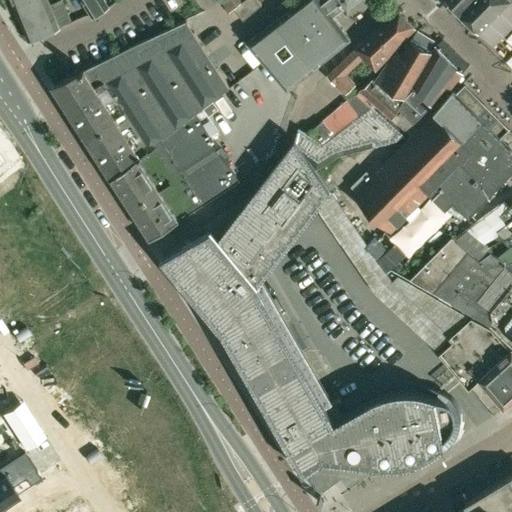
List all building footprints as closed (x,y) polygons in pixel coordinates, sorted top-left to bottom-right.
[(63,0),(51,5),(48,0),(27,0),(15,5),(28,40),(72,21),(63,0)] [(105,0),(82,0),(93,16),(109,6),(105,0)] [(243,0),(242,1),(234,8),(244,19),(262,4),(258,0),(243,0)] [(363,0),(324,0),(323,1),(321,0),(300,0),(248,41),(264,60),(288,88),(351,37),(334,16),(344,8),(348,12),(363,0)] [(447,0),(479,31),(498,11),(499,12),(510,0),(447,0)] [(356,47),(364,56),(376,68),(416,26),(399,9),(357,46),(356,47)] [(112,177),(197,112),(230,87),(187,20),(135,43),(53,85),(112,177)] [(412,83),(431,51),(411,39),(401,55),(395,52),(377,77),(375,76),(360,88),(392,117),(412,83)] [(451,86),(463,72),(450,59),(436,45),(435,44),(431,51),(412,83),(416,87),(405,97),(421,113),(432,102),(435,105),(451,86)] [(346,73),(364,56),(356,47),(327,74),(345,93),(356,83),(346,73)] [(457,92),(453,88),(429,117),(383,164),(379,159),(349,190),(390,231),(430,190),(447,207),(454,199),(470,215),(505,179),(511,184),(511,183),(511,134),(508,131),(508,130),(507,129),(500,137),(456,93),(457,92)] [(213,100),(203,108),(209,115),(219,107),(213,100)] [(296,139),(302,148),(319,159),(337,150),(372,141),(374,147),(396,141),(404,134),(371,106),(323,143),(299,127),(296,139)] [(151,237),(240,179),(203,121),(197,112),(112,177),(151,237)] [(308,132),(323,142),(335,133),(323,120),(308,132)] [(212,227),(184,243),(162,256),(223,329),(304,471),(305,471),(328,457),(329,458),(363,462),(387,464),(391,465),(395,465),(401,464),(404,464),(407,463),(413,462),(421,459),(424,458),(428,456),(434,452),(436,451),(440,448),(444,444),(454,435),(456,433),(458,431),(459,428),(460,425),(461,422),(462,420),(462,419),(462,417),(462,415),(461,412),(461,409),(460,407),(459,405),(458,402),(456,400),(455,399),(453,397),(450,394),(447,393),(446,392),(441,390),(436,388),(432,387),(428,386),(424,385),(420,384),(419,386),(425,387),(429,388),(435,390),(439,391),(437,395),(430,393),(423,391),(419,390),(413,390),(406,390),(401,390),(394,391),(388,392),(385,393),(382,394),(374,398),(372,399),(369,401),(336,419),(327,403),(333,400),(264,278),(330,192),(331,191),(302,148),(296,139),(295,138),(219,236),(212,227)] [(5,161),(0,163),(0,194),(20,182),(5,160),(5,161)] [(20,182),(0,194),(0,225),(0,226),(34,204),(20,182)] [(392,278),(331,192),(318,208),(376,292),(439,351),(452,339),(450,337),(473,317),(401,275),(395,281),(392,278)] [(34,204),(0,226),(14,247),(18,245),(48,226),(34,204)] [(511,232),(511,204),(511,206),(501,215),(507,223),(498,230),(504,238),(511,232)] [(18,245),(31,265),(61,246),(48,226),(18,245)] [(480,260),(455,239),(452,237),(410,279),(453,303),(460,293),(511,334),(511,260),(506,263),(506,264),(491,266),(480,260)] [(74,266),(61,246),(31,265),(20,272),(34,292),(74,266)] [(506,264),(506,263),(505,260),(491,252),(480,260),(491,266),(506,264)] [(89,289),(74,266),(34,292),(48,315),(89,289)] [(81,358),(118,334),(103,310),(66,334),(81,358)] [(505,407),(511,400),(511,346),(490,325),(490,324),(475,316),(452,337),(454,339),(439,352),(459,375),(469,387),(480,377),(504,406),(505,407)] [(93,383),(133,357),(118,334),(81,358),(78,360),(93,383)] [(133,357),(99,379),(113,400),(147,378),(133,357)] [(128,422),(161,400),(147,378),(113,400),(128,422)] [(168,427),(175,422),(161,400),(128,422),(142,444),(168,427)] [(39,425),(18,438),(26,449),(46,436),(39,425)] [(142,444),(128,453),(142,474),(182,448),(168,427),(142,444)] [(0,509),(2,508),(0,505),(18,493),(9,480),(32,466),(35,471),(36,470),(37,470),(24,450),(0,465),(0,509)] [(196,469),(162,491),(176,511),(177,511),(210,491),(196,469)] [(511,511),(511,472),(466,500),(468,504),(456,511),(454,507),(453,508),(455,511),(511,511)] [(55,511),(42,492),(23,504),(27,511),(55,511)]
